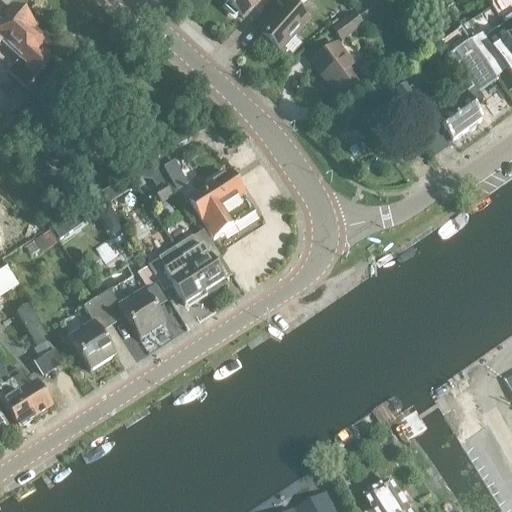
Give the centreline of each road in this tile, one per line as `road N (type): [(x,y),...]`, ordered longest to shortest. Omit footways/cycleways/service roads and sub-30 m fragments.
road 1 (tertiary): [(0,475),(313,275),(326,233)]
road 2 (tertiary): [(326,233),(306,181),(262,125),(128,0)]
road 3 (residential): [(326,233),(395,217),(511,140)]
